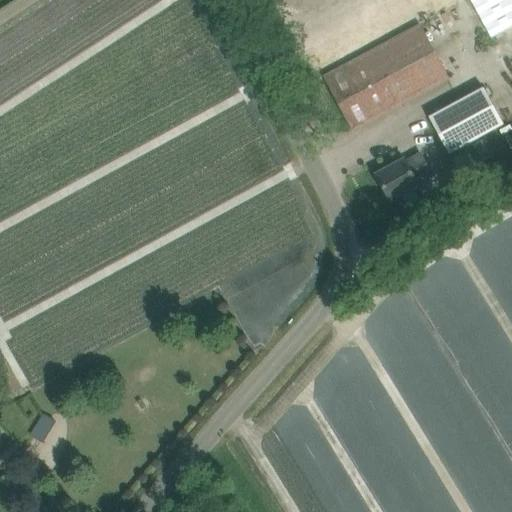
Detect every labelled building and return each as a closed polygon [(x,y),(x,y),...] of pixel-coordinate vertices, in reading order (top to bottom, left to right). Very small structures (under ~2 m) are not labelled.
[(511,0),(472,0),(492,38),(511,27),(511,0)] [(324,77),(353,131),(449,80),(420,25),(324,77)] [(449,153),(504,124),(484,87),(429,117),(449,153)] [(404,159),(376,175),(390,201),(418,185),(417,183),(432,175),(420,153),(405,162),(404,159)] [(44,443),(57,420),(43,413),(30,435),(44,443)]
